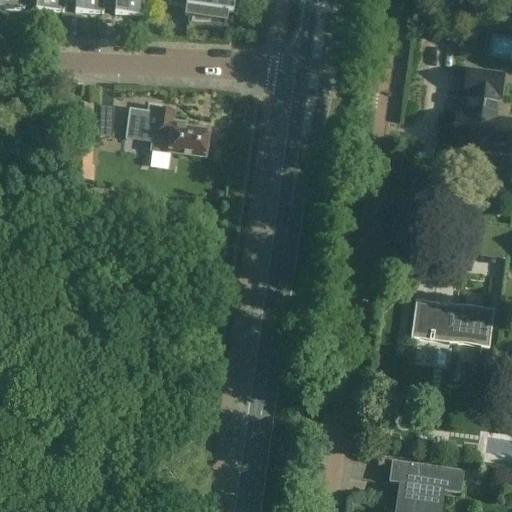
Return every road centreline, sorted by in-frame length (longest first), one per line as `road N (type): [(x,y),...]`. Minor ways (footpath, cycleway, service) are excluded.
road 1 (residential): [(328,511),(394,0)]
road 2 (primary): [(303,79),(242,511)]
road 3 (residential): [(303,79),(0,61)]
